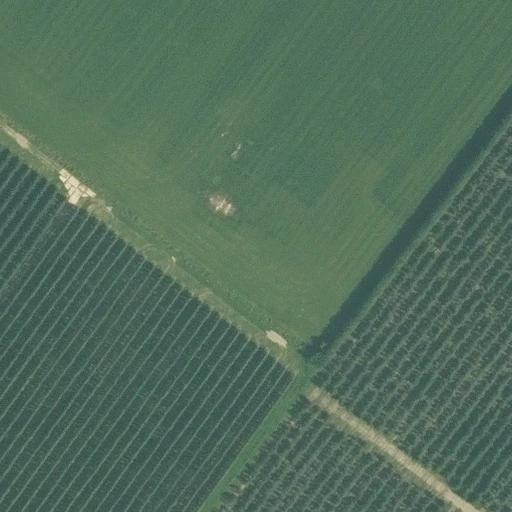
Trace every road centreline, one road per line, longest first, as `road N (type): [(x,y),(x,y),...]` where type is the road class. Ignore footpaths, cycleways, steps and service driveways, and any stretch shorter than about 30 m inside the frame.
road 1 (track): [(212,511),(307,389),(468,511)]
road 2 (track): [(0,301),(79,191)]
